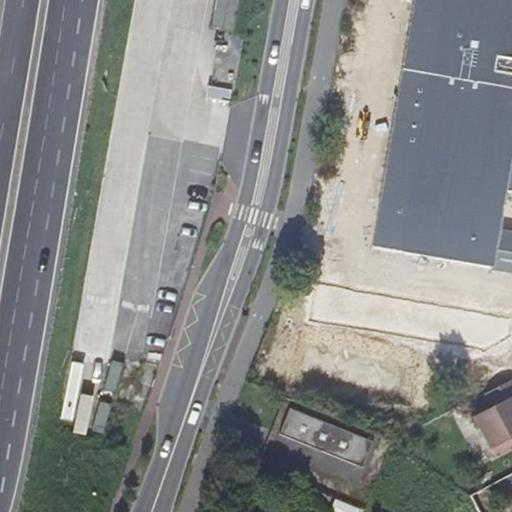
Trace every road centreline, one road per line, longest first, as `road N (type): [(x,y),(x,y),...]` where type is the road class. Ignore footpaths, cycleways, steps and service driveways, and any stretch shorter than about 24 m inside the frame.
road 1 (secondary): [(172,451),(267,220),(308,0)]
road 2 (secondary): [(282,0),(242,213),(172,451)]
road 3 (primary): [(0,409),(65,0)]
road 4 (unknown): [(251,171),(169,113),(158,87),(166,0)]
road 5 (primary): [(24,0),(0,154)]
